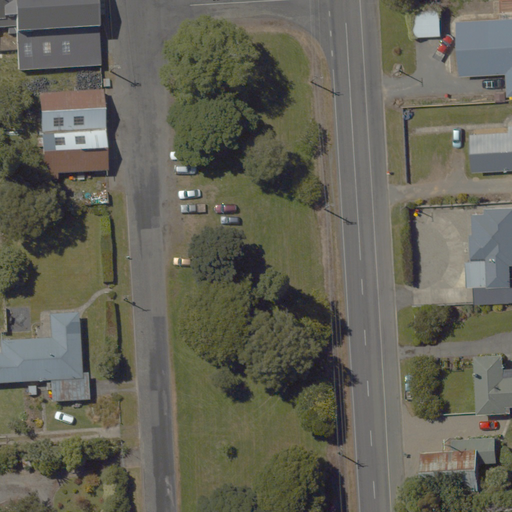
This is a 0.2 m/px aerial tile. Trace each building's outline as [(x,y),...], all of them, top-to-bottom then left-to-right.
[(0,0),(0,26),(14,25),(14,19),(12,0),(0,0)] [(91,0),(12,0),(14,19),(14,25),(15,35),(94,30),(91,0)] [(442,8),(412,11),(414,36),(444,34),(442,8)] [(511,17),(459,20),(462,74),(509,72),(511,94),(511,93),(511,17)] [(96,67),(94,30),(15,35),(17,72),(96,67)] [(103,89),(37,94),(42,174),(108,170),(103,89)] [(511,131),(472,132),(473,169),(511,167),(511,131)] [(511,204),(470,206),(473,300),(511,298),(511,204)] [(51,402),(89,400),(84,315),(50,317),(52,338),(0,341),(0,383),(50,380),(51,402)] [(511,364),(509,365),(508,354),(473,356),(476,414),(511,412),(511,406),(511,364)] [(423,458),(425,488),(455,487),(456,499),(484,498),(482,462),(499,461),(498,438),(457,440),(458,457),(423,458)]
